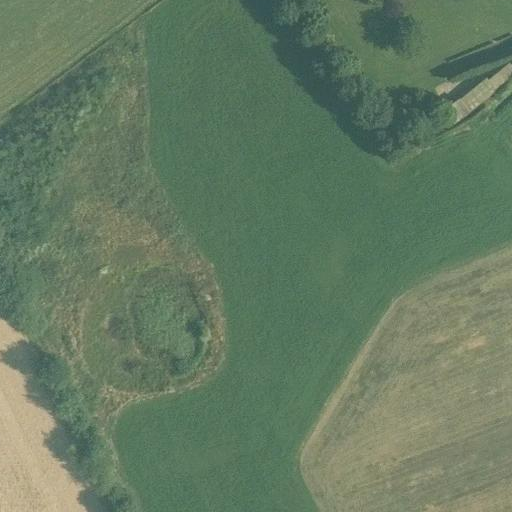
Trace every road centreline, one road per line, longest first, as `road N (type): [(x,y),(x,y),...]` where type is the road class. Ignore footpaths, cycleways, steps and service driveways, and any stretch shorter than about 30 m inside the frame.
road 1 (motorway): [(511,407),(208,511)]
road 2 (motorway): [(371,511),(511,463)]
